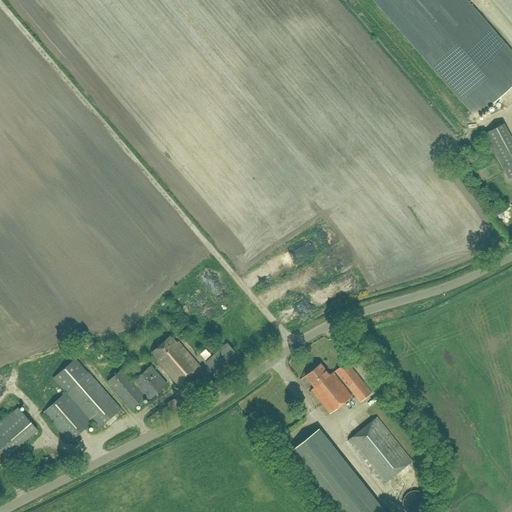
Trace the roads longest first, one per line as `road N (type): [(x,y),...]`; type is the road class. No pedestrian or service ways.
road 1 (unclassified): [(5,511),(188,420),(319,327),(463,280),(511,255)]
road 2 (track): [(293,341),(0,0)]
